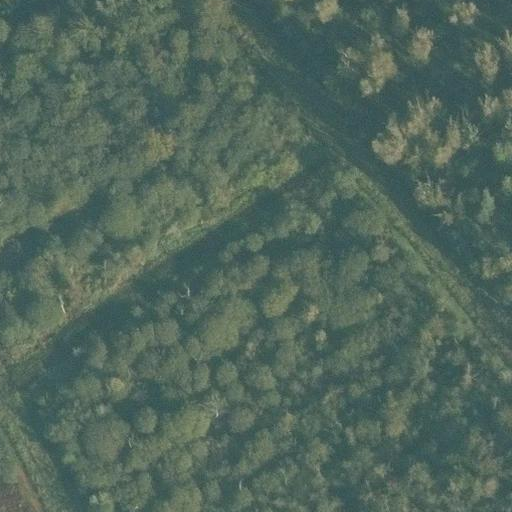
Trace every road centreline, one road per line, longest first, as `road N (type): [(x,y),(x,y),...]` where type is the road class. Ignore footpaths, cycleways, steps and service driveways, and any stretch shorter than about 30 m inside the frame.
road 1 (unclassified): [(511,345),(221,0)]
road 2 (track): [(62,511),(0,386)]
